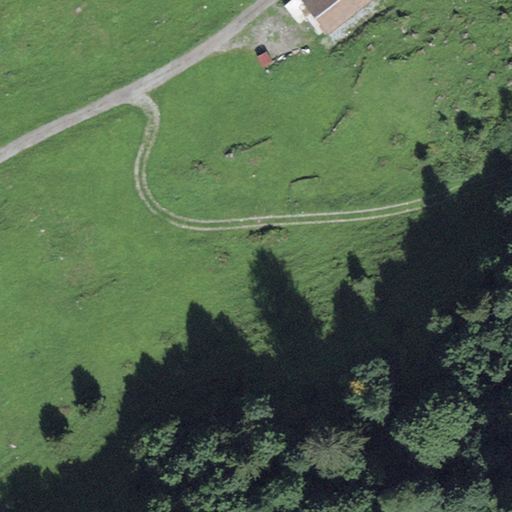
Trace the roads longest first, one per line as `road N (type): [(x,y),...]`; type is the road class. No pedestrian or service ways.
road 1 (track): [(141,90),(155,120),(148,181),(198,235),(511,179)]
road 2 (track): [(141,90),(0,161)]
road 3 (track): [(261,0),(141,90)]
